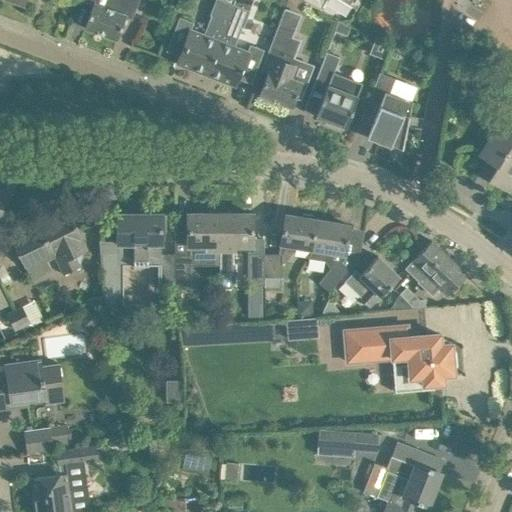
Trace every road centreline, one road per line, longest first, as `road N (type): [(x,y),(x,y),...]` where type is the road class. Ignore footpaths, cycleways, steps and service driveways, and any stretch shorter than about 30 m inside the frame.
road 1 (residential): [(286,164),(276,142),(0,34)]
road 2 (residential): [(286,164),(8,159)]
road 3 (unclassified): [(511,273),(417,203),(363,179),(286,164)]
